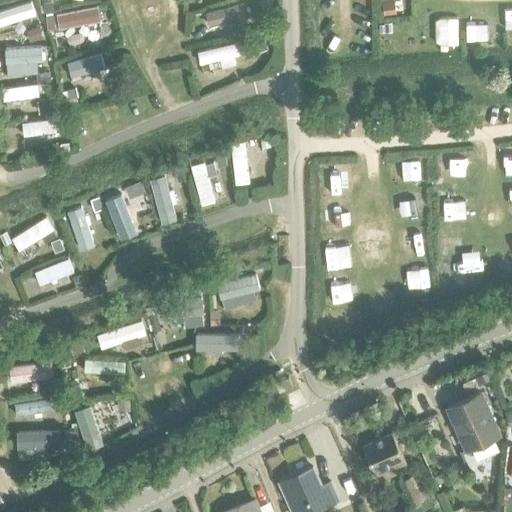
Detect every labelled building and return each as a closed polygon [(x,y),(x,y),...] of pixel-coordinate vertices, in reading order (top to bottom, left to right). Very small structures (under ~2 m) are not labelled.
[(30,0),(24,0),(0,7),(0,23),(34,13),(30,0)] [(44,2),(40,3),(41,10),(45,10),(54,8),(52,0),(48,0),(43,1),(44,2)] [(243,0),(242,0),(204,10),(207,23),(221,20),(223,27),(232,25),(230,18),(247,13),(243,0)] [(393,0),(392,0),(382,1),(384,16),(395,15),(393,0)] [(96,3),(55,10),(58,26),(64,25),(66,31),(72,30),(71,23),(99,18),(96,3)] [(53,14),(46,15),(48,27),(55,26),(53,14)] [(39,26),(27,30),(31,40),(42,37),(39,26)] [(263,35),(251,37),(254,51),(266,48),(263,35)] [(499,39),(491,39),(491,47),(500,46),(499,39)] [(236,40),(197,49),(199,61),(218,57),(220,62),(228,60),(227,55),(239,52),(236,40)] [(40,43),(4,46),(5,62),(26,60),(26,66),(32,65),(32,60),(41,59),(40,43)] [(99,50),(66,60),(70,75),(103,66),(99,50)] [(50,71),(36,72),(37,80),(50,79),(50,71)] [(36,81),(1,86),(2,99),(25,96),(26,100),(31,99),(31,95),(38,94),(36,81)] [(75,86),(66,89),(69,97),(77,95),(75,86)] [(49,98),(38,100),(39,112),(51,111),(49,98)] [(57,114),(18,119),(20,134),(59,129),(57,114)] [(269,139),(260,140),(261,147),(270,146),(269,139)] [(230,141),(234,179),(246,177),(245,172),(249,172),(248,168),(245,168),(243,153),(247,153),(246,148),(242,148),(241,140),(230,141)] [(68,142),(60,143),(61,151),(69,150),(68,142)] [(223,154),(215,155),(216,165),(225,163),(223,154)] [(197,195),(209,192),(199,159),(187,162),(197,195)] [(186,168),(174,171),(177,181),(189,178),(186,168)] [(164,173),(149,177),(160,220),(175,216),(171,202),(175,200),(172,188),(168,189),(164,173)] [(142,182),(128,187),(132,197),(146,192),(142,182)] [(117,195),(105,199),(118,231),(130,226),(122,207),(125,205),(122,198),(119,199),(117,195)] [(91,198),(91,199),(95,210),(102,207),(98,196),(91,198)] [(80,205),(66,210),(79,248),(93,243),(92,240),(95,238),(92,230),(89,231),(85,218),(88,216),(87,213),(83,214),(80,205)] [(45,215),(10,236),(18,249),(40,235),(44,241),(56,234),(45,215)] [(1,233),(0,233),(0,236),(3,242),(10,238),(6,231),(1,233)] [(60,238),(52,241),(56,251),(64,248),(60,238)] [(67,256),(33,269),(38,283),(58,275),(60,280),(68,277),(66,272),(72,269),(67,256)] [(505,256),(497,258),(500,266),(507,264),(505,256)] [(82,272),(72,276),(76,285),(85,282),(82,272)] [(254,289),(250,277),(217,286),(220,299),(239,294),(240,298),(251,295),(250,291),(254,289)] [(202,312),(200,299),(160,304),(161,317),(202,312)] [(152,306),(144,307),(146,314),(150,313),(154,312),(153,312),(152,306)] [(219,309),(210,309),(211,323),(220,323),(219,309)] [(156,312),(149,314),(154,330),(161,328),(156,312)] [(141,318),(96,333),(100,347),(121,341),(123,348),(139,343),(137,336),(145,333),(141,318)] [(234,334),(201,334),(201,349),(234,349),(234,334)] [(80,338),(69,342),(70,344),(73,352),(84,348),(81,339),(80,338)] [(124,359),(83,357),(82,370),(123,372),(124,359)] [(68,358),(60,359),(61,368),(70,366),(68,358)] [(39,360),(3,365),(5,379),(26,377),(27,381),(34,381),(34,376),(41,375),(39,360)] [(274,381),(278,390),(291,385),(287,375),(274,381)] [(70,389),(65,391),(69,400),(73,398),(74,399),(83,396),(78,384),(69,388),(70,389)] [(446,406),(453,420),(457,418),(469,446),(470,446),(475,458),(498,448),(492,436),(498,433),(479,391),(446,406)] [(49,395),(13,401),(15,414),(33,411),(33,416),(41,414),(41,410),(51,408),(49,395)] [(129,399),(117,399),(118,409),(129,409),(129,399)] [(88,403),(73,408),(87,448),(102,443),(101,440),(109,437),(106,428),(98,431),(94,420),(102,418),(99,410),(92,413),(88,403)] [(58,427),(15,429),(16,446),(44,445),(44,450),(54,449),(54,445),(58,445),(58,427)] [(77,430),(64,430),(64,439),(76,439),(77,430)] [(361,443),(373,469),(390,462),(392,466),(405,460),(391,430),(361,443)] [(280,483),(292,511),(314,511),(313,509),(338,497),(330,480),(320,484),(312,465),(296,472),(298,475),(280,483)] [(399,479),(413,511),(434,511),(440,509),(433,494),(422,499),(411,474),(399,479)] [(233,505),(234,506),(219,511),(260,511),(254,497),(233,505)]
